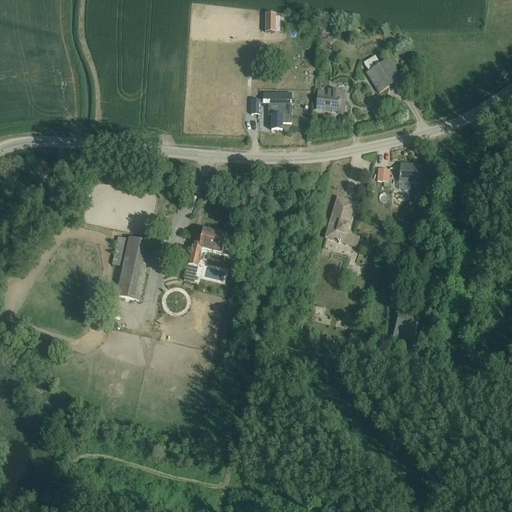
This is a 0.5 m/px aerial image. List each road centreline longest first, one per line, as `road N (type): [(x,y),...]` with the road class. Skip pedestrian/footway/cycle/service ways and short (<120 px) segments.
road 1 (unclassified): [(0,149),(61,142),(242,158),(323,156),(439,129),(511,90)]
road 2 (track): [(463,179),(454,223),(472,269),(445,385),(249,338)]
road 3 (track): [(398,511),(89,448),(68,461),(40,511)]
road 4 (track): [(249,338),(276,222),(322,169),(323,156)]
road 5 (track): [(249,338),(213,473),(215,511)]
